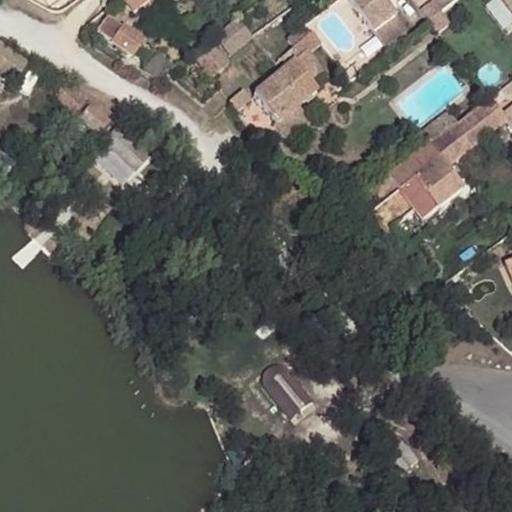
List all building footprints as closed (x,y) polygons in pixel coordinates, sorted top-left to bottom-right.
[(122,0),(128,9),(142,0),(122,0)] [(390,0),(352,0),(378,32),(401,15),(390,0)] [(511,0),(501,0),(511,14),(511,0)] [(145,43),(124,28),(114,42),(134,57),(145,43)] [(315,33),(303,42),(312,54),(324,45),(315,33)] [(303,42),(282,59),(288,67),(257,93),(279,122),(319,90),(313,81),(325,71),(312,54),(303,42)] [(0,67),(18,81),(29,64),(1,43),(0,43),(0,67)] [(230,63),(214,45),(195,60),(211,79),(230,63)] [(98,136),(109,124),(88,105),(89,103),(67,82),(54,96),(98,136)] [(245,90),(230,102),(239,111),(253,99),(245,90)] [(504,115),(491,98),(459,123),(427,147),(342,212),(363,241),(375,232),(400,212),(391,200),(399,193),(423,221),(439,209),(419,185),(446,164),(506,118),(504,115)] [(427,147),(459,123),(448,110),(417,134),(427,147)] [(136,173),(151,157),(119,126),(104,142),(136,173)] [(419,185),(439,209),(464,189),(446,164),(419,185)] [(328,230),(342,212),(303,183),(286,201),(327,232),(328,230)] [(219,255),(234,242),(214,219),(199,233),(219,255)] [(511,261),(499,266),(508,289),(511,287),(511,261)] [(289,324),(301,312),(282,289),(268,302),(289,324)] [(298,414),(315,396),(282,363),(264,380),(298,414)] [(403,440),(392,453),(390,456),(408,472),(422,456),(403,440)]
